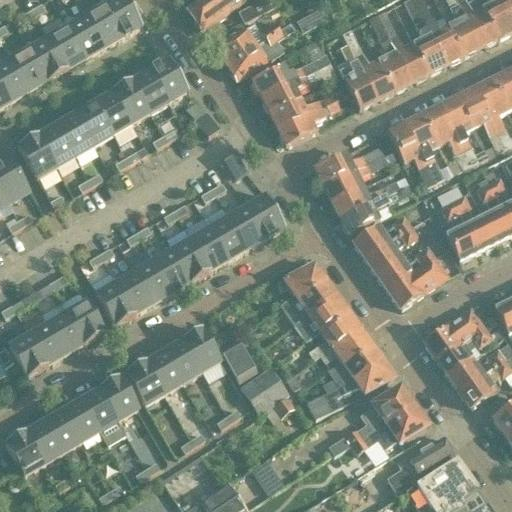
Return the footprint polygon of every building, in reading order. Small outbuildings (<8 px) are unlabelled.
[(121,0),(122,0),(103,12),(122,44),(141,33),(142,34),(143,33),(123,0),(121,0)] [(236,12),(245,6),(240,0),(206,0),(186,14),(202,36),(236,12)] [(273,0),(269,0),(237,17),(244,29),(279,11),(273,0)] [(418,0),(414,0),(411,2),(446,72),(463,63),(447,30),(438,35),(432,23),(431,24),(418,0)] [(481,54),(454,0),(441,0),(454,26),(447,30),(463,63),(481,54)] [(498,45),(482,13),(472,18),(462,0),(454,0),(481,54),(498,45)] [(511,38),(511,30),(496,0),(484,0),(489,9),(482,13),(498,45),(511,38)] [(511,0),(507,0),(506,1),(506,0),(496,0),(511,30),(511,0)] [(446,72),(411,2),(409,3),(410,4),(402,7),(415,32),(421,44),(412,48),(429,81),(446,72)] [(41,9),(30,15),(34,22),(45,16),(41,9)] [(85,22),(104,54),(122,44),(103,12),(85,22)] [(319,14),(296,27),(303,39),(326,26),(319,14)] [(34,22),(30,15),(20,21),(25,28),(34,22)] [(429,81),(412,48),(403,53),(397,41),(384,17),(377,20),(413,89),(429,81)] [(413,89),(377,20),(368,25),(386,61),(378,65),(394,98),(413,89)] [(104,54),(85,22),(66,33),(84,66),(104,54)] [(243,33),(214,52),(226,70),(241,61),(240,58),(248,53),(250,56),(284,35),(291,31),(290,29),(279,35),(274,27),(259,36),(254,28),(244,34),(243,33)] [(4,31),(0,33),(0,42),(8,38),(4,31)] [(241,61),(226,70),(237,87),(267,67),(283,57),(276,48),(294,36),(291,31),(284,35),(250,56),(248,53),(240,58),(241,61)] [(47,44),(66,78),(68,77),(67,76),(84,66),(66,33),(47,44)] [(350,36),(342,39),(348,49),(377,107),(394,98),(378,65),(367,70),(350,36)] [(28,55),(47,87),(48,88),(66,78),(47,44),(28,55)] [(346,67),(335,72),(342,84),(343,84),(360,116),(377,107),(348,49),(339,54),(346,67)] [(28,55),(10,66),(29,98),(47,87),(28,55)] [(284,70),(252,86),(260,103),(330,68),(325,59),(324,60),(311,67),(301,72),(289,78),(284,70)] [(168,66),(149,77),(168,109),(187,98),(188,99),(189,98),(169,64),(168,65),(168,66)] [(0,71),(0,92),(10,109),(29,98),(10,66),(0,71)] [(330,68),(260,103),(268,119),(301,103),(297,94),(309,88),(320,83),(334,76),(330,68)] [(511,82),(509,76),(491,85),(508,117),(511,115),(511,82)] [(130,87),(149,120),(168,109),(149,77),(132,87),(132,86),(130,87)] [(508,117),(491,85),(474,94),(504,155),(511,150),(511,148),(505,134),(503,135),(498,122),(508,117)] [(112,99),(131,131),(149,120),(130,87),(111,98),(112,99)] [(0,114),(10,109),(0,92),(0,114)] [(474,94),(456,103),(473,135),(482,131),(488,143),(488,142),(497,158),(504,155),(474,94)] [(321,114),(336,106),(332,98),(318,106),(317,106),(321,114)] [(93,110),(112,142),(131,131),(112,99),(93,110)] [(301,103),(268,119),(276,136),(277,136),(321,114),(317,106),(306,112),(301,103)] [(473,135),(456,103),(440,111),(470,172),(487,163),(482,155),(474,159),(470,152),(469,153),(462,141),(473,135)] [(340,113),(336,106),(321,114),(325,120),(340,113)] [(75,120),(94,153),(112,142),(93,110),(75,120)] [(440,111),(422,120),(438,153),(447,148),(461,176),(470,172),(440,111)] [(321,114),(277,136),(284,151),(285,152),(287,152),(318,137),(318,136),(313,127),(325,120),(321,114)] [(94,153),(75,120),(56,131),(75,164),(94,153)] [(422,120),(405,129),(435,189),(444,185),(435,166),(433,167),(428,158),(438,153),(422,120)] [(219,138),(207,121),(197,128),(209,145),(219,138)] [(435,189),(405,129),(387,138),(404,170),(413,165),(418,174),(416,175),(426,194),(435,189)] [(37,141),(56,175),(75,164),(56,131),(39,141),(38,140),(37,141)] [(177,143),(173,136),(162,142),(166,149),(177,143)] [(56,175),(37,141),(18,152),(38,185),(56,175)] [(166,149),(162,142),(152,148),(156,155),(166,149)] [(322,192),(392,156),(388,149),(379,153),(379,152),(362,161),(363,162),(351,168),(346,159),(313,175),(322,192)] [(396,165),(392,156),(322,192),(330,208),(363,192),(359,183),(371,177),(396,165)] [(135,157),(125,163),(129,171),(140,164),(135,157)] [(0,194),(8,209),(29,197),(30,196),(8,158),(0,162),(0,194)] [(235,161),(224,168),(236,186),(247,178),(235,161)] [(129,171),(125,163),(114,169),(119,177),(129,171)] [(98,179),(88,185),(92,192),(102,186),(98,179)] [(484,207),(507,193),(499,180),(476,194),(484,207)] [(368,200),(363,192),(330,208),(339,225),(408,190),(404,182),(368,200)] [(92,192),(88,185),(77,191),(81,198),(92,192)] [(215,202),(225,196),(221,189),(211,195),(215,202)] [(437,199),(447,223),(470,213),(460,189),(437,199)] [(412,199),(408,190),(339,225),(348,242),(380,225),(376,217),(388,211),(412,199)] [(0,213),(8,209),(0,194),(0,213)] [(215,202),(211,195),(200,201),(204,208),(215,202)] [(64,208),(60,201),(50,207),(54,214),(64,208)] [(266,201),(246,213),(265,245),(285,234),(266,201)] [(511,207),(500,214),(511,237),(511,207)] [(184,210),(173,217),(177,224),(188,218),(184,210)] [(221,213),(203,224),(209,234),(228,267),(246,256),(228,224),(221,213)] [(246,213),(228,224),(246,256),(265,245),(246,213)] [(511,237),(500,214),(482,223),(495,250),(511,242),(511,237)] [(167,230),(177,224),(173,217),(163,223),(167,230)] [(403,219),(391,228),(408,250),(420,240),(403,219)] [(28,220),(18,226),(22,233),(32,227),(28,220)] [(482,223),(463,232),(477,259),(495,250),(482,223)] [(22,233),(18,226),(7,232),(11,239),(22,233)] [(146,232),(136,238),(140,245),(150,239),(146,232)] [(463,232),(444,241),(458,269),(477,259),(463,232)] [(209,234),(190,245),(210,279),(210,278),(209,277),(228,267),(209,234)] [(379,234),(354,251),(366,268),(391,250),(379,234)] [(130,252),(140,245),(136,238),(125,244),(130,252)] [(190,245),(171,256),(191,290),(210,279),(190,245)] [(391,250),(366,268),(377,284),(402,266),(391,250)] [(109,254),(99,260),(103,267),(113,261),(109,254)] [(171,256),(153,268),(172,300),(190,289),(191,291),(191,290),(171,256)] [(92,273),(103,267),(99,260),(88,266),(92,273)] [(402,266),(377,284),(388,299),(413,282),(402,266)] [(153,268),(134,278),(153,311),(172,300),(153,268)] [(314,269),(277,288),(281,297),(288,293),(293,301),(294,301),(296,304),(327,288),(326,287),(326,284),(323,280),(321,280),(314,269)] [(134,278),(116,289),(135,323),(136,322),(135,321),(153,311),(134,278)] [(413,282),(388,299),(399,316),(425,298),(413,282)] [(52,296),(63,290),(59,283),(48,289),(52,296)] [(293,301),(279,311),(293,330),(308,320),(309,322),(323,314),(322,312),(333,306),(334,307),(339,305),(334,298),(335,296),(331,291),(329,291),(327,288),(296,304),(294,301),(293,301)] [(52,296),(48,289),(38,296),(42,303),(52,296)] [(116,289),(96,300),(116,334),(135,323),(116,289)] [(511,303),(494,313),(508,340),(511,338),(511,303)] [(21,305),(11,311),(15,318),(26,312),(21,305)] [(308,320),(293,330),(305,347),(319,337),(350,320),(349,319),(350,317),(346,312),(344,312),(339,305),(334,307),(333,306),(322,312),(323,314),(309,322),(308,320)] [(85,308),(66,319),(85,351),(104,340),(85,308)] [(15,318),(11,311),(1,317),(5,324),(15,318)] [(437,367),(483,334),(470,316),(423,349),(437,367)] [(85,351),(66,319),(47,330),(66,362),(85,351)] [(315,353),(307,358),(312,365),(313,366),(319,362),(319,361),(323,358),(322,356),(326,354),(327,355),(331,353),(333,354),(346,347),(345,345),(356,338),(357,340),(361,338),(362,337),(357,331),(358,329),(354,324),(352,324),(350,320),(319,337),(319,338),(325,346),(315,353)] [(66,362),(47,330),(29,341),(47,373),(66,362)] [(201,335),(182,346),(201,379),(207,389),(226,378),(220,368),(201,334),(201,335)] [(483,334),(437,367),(448,383),(473,365),(467,357),(478,350),(479,352),(490,344),(484,335),(483,334)] [(323,358),(319,361),(319,362),(325,369),(336,362),(341,369),(372,353),(373,353),(372,352),(373,350),(369,345),(367,345),(362,337),(361,338),(357,340),(356,338),(345,345),(346,347),(333,354),(331,353),(327,355),(326,354),(322,356),(323,358)] [(47,373),(29,341),(9,352),(27,385),(47,373)] [(229,372),(247,360),(238,344),(219,355),(229,372)] [(164,358),(182,390),(201,379),(182,346),(181,346),(181,347),(164,358)] [(479,373),(473,365),(448,383),(459,398),(511,360),(511,356),(507,348),(497,356),(487,363),(489,366),(479,373)] [(334,384),(322,390),(326,398),(327,399),(339,393),(341,392),(371,377),(372,373),(383,367),(384,365),(379,358),(376,358),(373,353),(372,353),(341,369),(328,376),(334,384)] [(144,368),(164,401),(182,390),(164,358),(146,368),(145,367),(144,368)] [(257,378),(247,360),(229,372),(238,388),(257,378)] [(511,360),(459,398),(471,415),(496,398),(489,389),(499,381),(501,384),(511,376),(511,360)] [(327,399),(305,411),(316,428),(341,412),(335,403),(357,391),(363,401),(395,384),(393,381),(394,379),(391,375),(389,375),(383,367),(372,373),(371,377),(341,392),(339,393),(327,399)] [(164,401),(144,368),(125,379),(144,412),(164,401)] [(248,407),(279,386),(269,372),(239,393),(248,407)] [(118,383),(98,394),(118,427),(137,416),(118,383)] [(279,386),(248,407),(259,422),(264,418),(287,402),(289,401),(279,386)] [(351,451),(414,410),(401,391),(373,411),(374,412),(360,422),(366,431),(356,438),(356,437),(346,444),(351,451)] [(118,427),(98,394),(97,395),(98,396),(80,406),(99,438),(118,427)] [(295,414),(287,402),(264,418),(272,430),(295,414)] [(62,417),(80,449),(99,438),(80,406),(62,417)] [(507,445),(511,440),(511,409),(492,424),(507,445)] [(414,410),(351,451),(339,459),(340,460),(334,463),(333,461),(323,468),(325,469),(314,476),(312,474),(293,487),(300,497),(320,484),(318,482),(328,476),(329,478),(339,472),(337,469),(343,465),(345,468),(376,447),(383,457),(397,447),(400,450),(428,431),(414,410)] [(236,416),(226,423),(231,429),(241,423),(240,422),(236,416)] [(62,417),(43,428),(62,460),(80,449),(62,417)] [(226,423),(216,429),(220,436),(221,436),(231,429),(226,423)] [(43,428),(25,438),(24,437),(24,438),(43,471),(62,460),(43,428)] [(24,438),(4,449),(24,482),(43,471),(24,438)] [(194,452),(204,446),(200,439),(190,446),(194,452)] [(405,497),(421,487),(418,483),(453,462),(442,444),(397,471),(400,476),(386,484),(398,503),(406,498),(405,497)] [(190,446),(180,452),(184,459),(194,452),(190,446)] [(269,464),(253,473),(269,499),(284,489),(269,464)] [(449,469),(421,487),(405,497),(406,498),(414,511),(460,511),(464,510),(461,506),(473,499),(476,496),(455,465),(449,469)] [(149,481),(159,475),(155,468),(145,474),(149,481)] [(145,474),(135,481),(139,487),(149,481),(145,474)] [(55,491),(59,497),(69,491),(65,485),(55,491)] [(244,511),(228,488),(200,506),(200,507),(203,511),(244,511)] [(112,504),(122,497),(118,491),(108,497),(112,504)] [(476,496),(473,499),(463,506),(466,511),(478,511),(485,508),(476,496)] [(108,497),(98,503),(102,510),(112,504),(108,497)] [(39,508),(41,511),(47,511),(54,508),(50,502),(39,508)]
